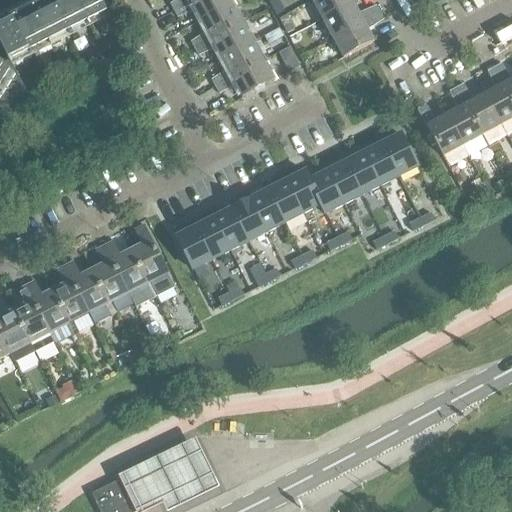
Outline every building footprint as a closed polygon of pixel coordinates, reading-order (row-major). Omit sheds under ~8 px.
[(0,67),(19,80),(11,64),(108,13),(100,0),(46,0),(0,24),(0,67)] [(183,0),(172,7),(177,15),(204,0),(183,0)] [(197,13),(203,23),(233,7),(229,0),(204,0),(177,15),(179,20),(197,13)] [(318,0),(314,2),(324,21),(355,4),(352,0),(318,0)] [(324,21),(335,41),(382,15),(377,7),(361,15),(355,4),(324,21)] [(192,45),(196,52),(244,27),(233,7),(203,23),(209,34),(192,45)] [(382,15),(335,41),(346,61),(376,45),(370,32),(385,22),(382,15)] [(288,16),(280,20),(287,35),(296,30),(288,16)] [(217,51),(223,62),(254,46),(244,27),(196,52),(199,58),(217,51)] [(274,33),(267,36),(271,44),(278,40),(274,33)] [(120,37),(111,41),(113,47),(122,42),(120,37)] [(111,41),(99,45),(103,52),(113,48),(113,47),(111,41)] [(93,46),(80,53),(84,61),(97,54),(93,46)] [(213,83),(217,90),(264,65),(254,46),(223,62),(229,73),(213,83)] [(290,49),(280,54),(284,63),(294,57),(290,49)] [(264,65),(217,90),(220,96),(238,89),(244,100),(274,84),(264,65)] [(511,80),(502,65),(495,68),(511,99),(511,80)] [(19,80),(0,67),(0,120),(2,122),(5,122),(7,122),(9,122),(10,121),(34,109),(19,80)] [(495,90),(486,95),(503,126),(511,120),(511,99),(495,68),(488,72),(495,90)] [(463,86),(456,89),(482,137),(503,126),(486,95),(473,102),(463,86)] [(456,111),(447,116),(463,147),(482,137),(456,89),(449,93),(456,111)] [(463,147),(447,116),(436,122),(425,106),(418,111),(426,128),(428,128),(444,158),(463,147)] [(402,136),(383,146),(399,178),(418,168),(402,136)] [(399,178),(383,146),(365,155),(381,187),(399,178)] [(381,187),(365,155),(347,164),(363,197),(381,187)] [(363,197),(347,164),(328,174),(344,206),(363,197)] [(321,206),(309,183),(304,174),(287,183),(303,215),(321,206)] [(344,206),(328,174),(309,183),(321,206),(326,216),(344,206)] [(503,180),(493,185),(498,193),(507,188),(503,180)] [(303,215),(287,183),(269,192),(286,224),(303,215)] [(476,187),(465,193),(472,206),(483,199),(476,187)] [(286,224),(269,192),(251,201),(267,234),(286,224)] [(267,234),(251,201),(233,211),(249,243),(267,234)] [(249,243),(233,211),(215,220),(231,252),(249,243)] [(435,222),(431,214),(421,220),(424,227),(435,222)] [(231,252),(215,220),(196,229),(213,262),(231,252)] [(424,227),(421,220),(410,225),(414,233),(424,227)] [(144,248),(133,254),(149,286),(147,288),(152,297),(158,294),(153,285),(169,276),(145,229),(136,233),(144,248)] [(213,262),(196,229),(177,239),(194,271),(213,262)] [(395,233),(384,238),(388,246),(399,240),(395,233)] [(353,241),(349,234),(338,239),(342,247),(353,241)] [(388,246),(384,238),(373,244),(377,251),(388,246)] [(342,247),(338,239),(327,245),(331,252),(342,247)] [(114,244),(105,248),(129,297),(147,288),(149,286),(133,254),(122,259),(114,244)] [(104,268),(94,274),(110,306),(107,308),(112,318),(119,314),(114,304),(129,297),(105,248),(96,253),(104,268)] [(317,259),(313,252),(302,258),(306,265),(317,259)] [(306,265),(302,258),(292,263),(295,270),(306,265)] [(74,264),(65,269),(90,317),(89,317),(93,323),(96,322),(92,315),(107,308),(110,306),(94,274),(82,280),(74,264)] [(65,288),(54,294),(76,336),(80,335),(75,324),(89,317),(90,317),(65,269),(58,273),(65,288)] [(280,278),(277,271),(266,276),(270,283),(280,278)] [(270,283),(266,276),(255,282),(259,289),(270,283)] [(35,284),(27,288),(55,344),(56,344),(57,346),(76,336),(54,294),(43,299),(35,284)] [(26,308),(15,313),(36,354),(55,344),(27,288),(18,293),(26,308)] [(244,296),(240,289),(230,295),(233,302),(244,296)] [(233,302),(230,295),(219,300),(223,307),(233,302)] [(0,331),(12,356),(16,364),(36,354),(15,313),(3,319),(0,312),(0,331)] [(146,328),(157,351),(158,353),(169,347),(169,346),(157,322),(146,328)] [(0,362),(12,356),(0,331),(0,362)] [(81,394),(75,381),(63,386),(65,389),(56,393),(62,404),(70,400),(70,399),(81,394)] [(60,406),(56,397),(47,402),(51,410),(60,406)] [(93,495),(101,511),(139,511),(141,511),(125,479),(93,495)]
